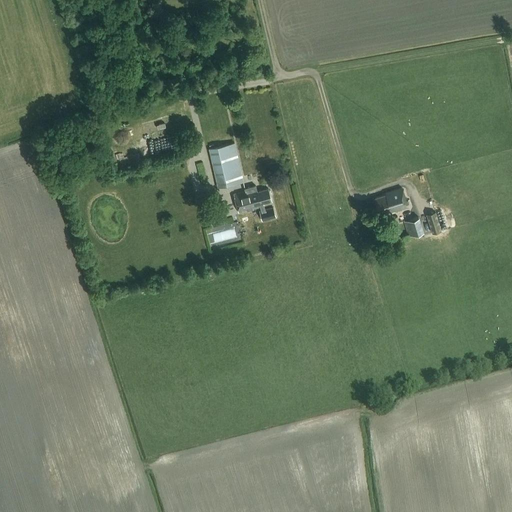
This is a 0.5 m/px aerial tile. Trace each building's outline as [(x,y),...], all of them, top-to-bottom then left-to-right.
[(244,181),(235,142),(208,148),(217,187),(244,181)] [(239,212),(260,206),(261,209),(259,210),(262,220),(276,216),(273,206),(265,209),(263,202),(271,200),(268,187),(257,190),(255,185),(245,188),(245,190),(234,193),(239,212)] [(391,212),(407,206),(401,187),(385,192),(386,194),(375,198),(380,213),(391,210),(391,212)] [(426,214),(432,233),(441,230),(436,211),(426,214)] [(418,217),(404,221),(408,236),(423,232),(418,217)]
